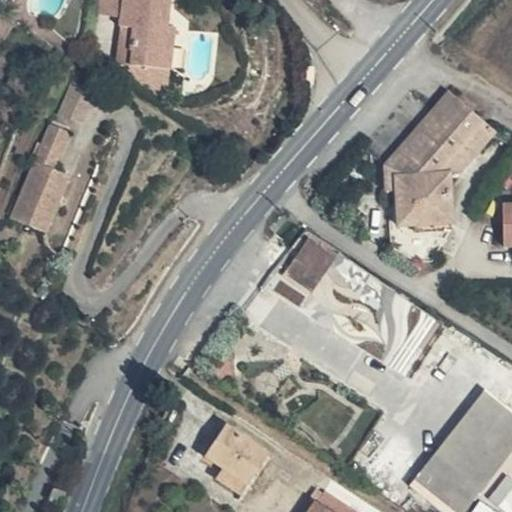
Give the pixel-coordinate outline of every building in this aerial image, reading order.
[(175,29),(168,28),(171,0),(100,0),(99,14),(122,16),(117,60),(171,66),(175,29)] [(78,133),(97,103),(73,88),(54,118),(78,133)] [(291,88),(282,92),(290,109),(300,104),(291,88)] [(387,162),(435,107),(412,88),(364,141),(387,162)] [(401,173),(402,190),(404,228),(452,226),(453,223),(449,177),(460,176),(500,130),(452,89),(435,107),(387,162),(388,174),(401,173)] [(10,220),(45,234),(67,174),(53,169),(68,132),(48,124),(10,220)] [(401,173),(388,174),(389,190),(402,190),(401,173)] [(298,248),(323,268),(330,256),(305,239),(298,248)] [(310,288),(323,268),(298,248),(283,269),(310,288)] [(511,442),(511,410),(482,391),(460,424),(505,454),(511,442)] [(505,454),(460,424),(439,457),(483,486),(505,454)] [(223,468),(248,483),(265,452),(223,426),(205,456),(223,468)] [(466,511),(483,486),(439,457),(417,491),(448,511),(466,511)] [(223,468),(214,479),(241,495),(248,483),(223,468)] [(511,511),(511,476),(509,474),(492,498),(511,511)] [(349,511),(321,493),(307,511),(349,511)] [(501,511),(481,500),(474,511),(501,511)]
